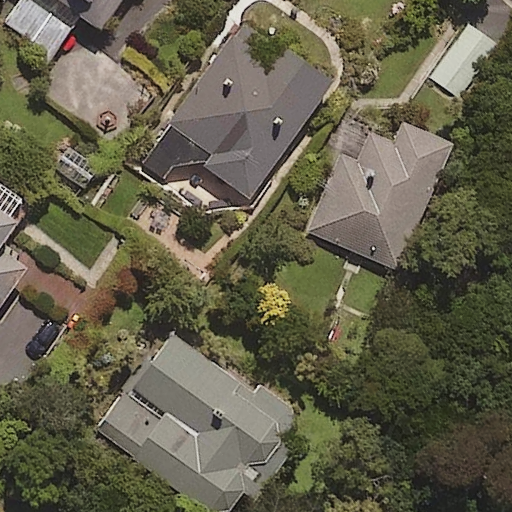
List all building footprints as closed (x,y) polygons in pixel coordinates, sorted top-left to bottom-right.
[(119,0),(19,0),(3,24),(51,57),(77,18),(97,32),(119,0)] [(328,84),(237,21),(158,136),(248,198),(328,84)] [(391,142),(349,125),(306,233),(397,270),(448,144),(398,124),(391,142)] [(0,303),(23,268),(0,253),(0,244),(25,205),(0,188),(0,303)] [(291,421),(166,332),(94,432),(205,511),(224,511),(240,491),(252,500),(286,451),(275,443),(291,421)]
